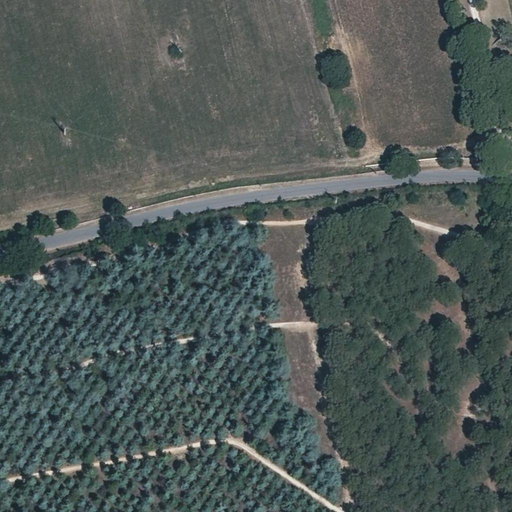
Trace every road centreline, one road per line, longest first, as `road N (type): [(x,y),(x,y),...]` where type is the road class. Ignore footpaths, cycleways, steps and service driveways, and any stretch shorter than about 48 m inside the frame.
road 1 (unclassified): [(511,178),(436,174),(337,184),(0,249)]
road 2 (track): [(506,177),(470,0)]
